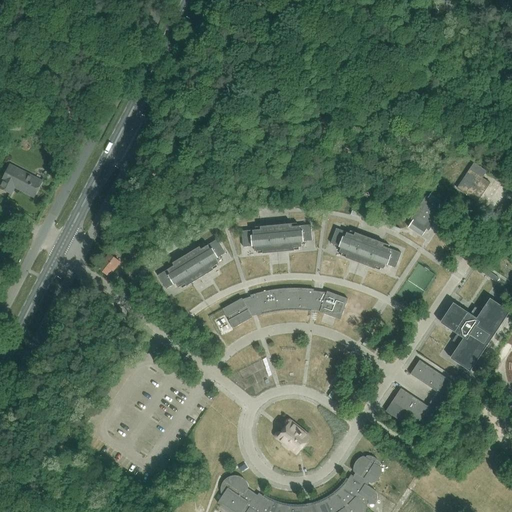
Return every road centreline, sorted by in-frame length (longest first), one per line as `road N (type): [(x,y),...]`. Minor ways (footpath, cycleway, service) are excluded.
road 1 (unclassified): [(76,263),(215,0)]
road 2 (primary): [(59,250),(188,0)]
road 3 (unclassified): [(42,236),(164,0)]
road 4 (unclassified): [(0,410),(76,263)]
road 5 (primary): [(0,361),(59,250)]
